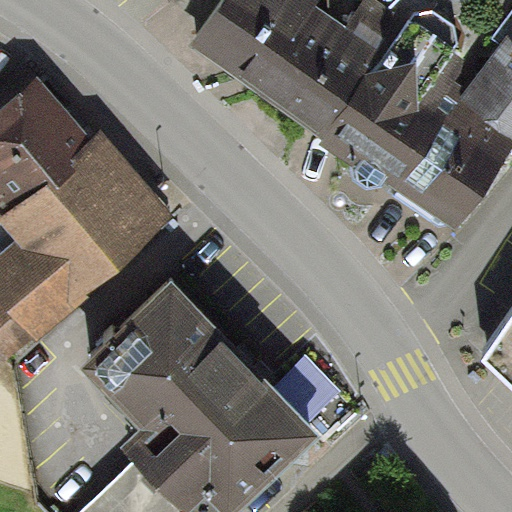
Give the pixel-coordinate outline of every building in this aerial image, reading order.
[(213,0),(190,26),(320,119),(401,12),(383,0),(356,0),(348,11),(330,0),(213,0)] [(479,56),(461,81),(511,117),(511,1),(494,27),(498,30),(479,56)] [(401,12),(320,119),(324,122),(320,126),(356,150),(351,157),(354,175),(368,183),(382,180),(391,167),(403,176),(394,187),(439,218),(458,212),(511,133),(511,117),(461,81),(479,56),(405,6),(401,12)] [(92,119),(39,58),(0,91),(0,203),(19,226),(0,242),(0,282),(39,327),(78,293),(72,287),(176,197),(101,111),(92,119)] [(324,405),(172,247),(82,333),(141,395),(123,413),(146,438),(205,498),(219,485),(230,496),(324,405)] [(511,280),(482,323),(511,352),(511,280)] [(0,359),(39,327),(0,282),(0,359)] [(204,511),(212,505),(205,498),(146,438),(65,511),(204,511)] [(414,511),(388,481),(351,511),(414,511)]
